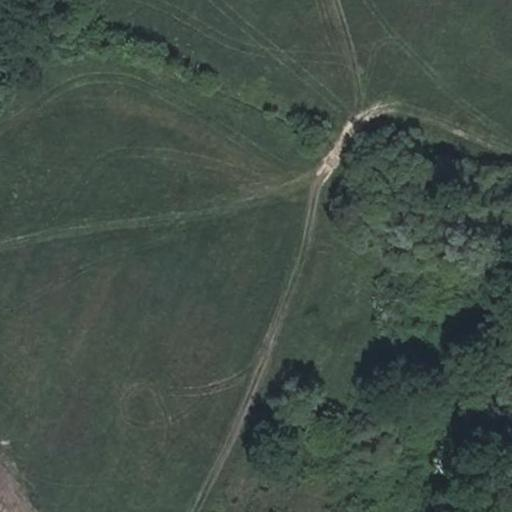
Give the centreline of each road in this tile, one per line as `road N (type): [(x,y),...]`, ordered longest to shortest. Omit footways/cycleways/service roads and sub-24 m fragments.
road 1 (track): [(0,144),(78,99),(313,184),(359,126),(325,0)]
road 2 (track): [(359,126),(383,110),(407,107),(511,152)]
